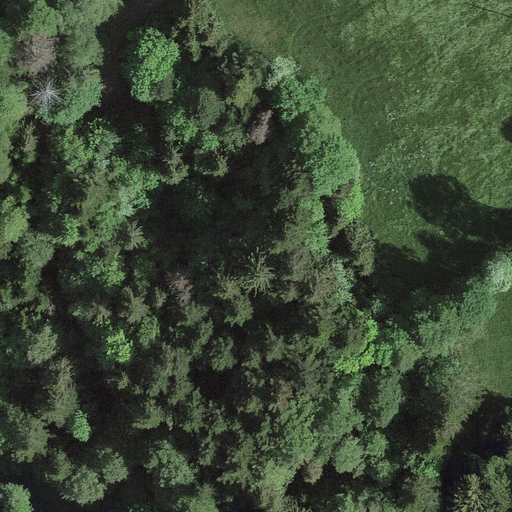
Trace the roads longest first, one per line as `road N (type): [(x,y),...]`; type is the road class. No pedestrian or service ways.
road 1 (unclassified): [(152,0),(68,91),(47,136),(45,162),(70,287),(113,381),(174,465),(180,511)]
road 2 (track): [(140,511),(137,484),(121,459),(0,354)]
